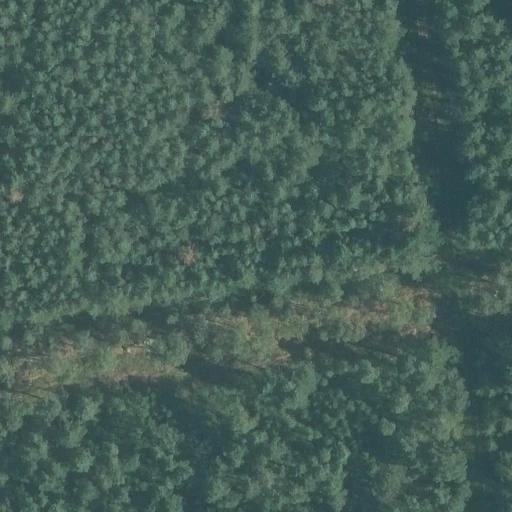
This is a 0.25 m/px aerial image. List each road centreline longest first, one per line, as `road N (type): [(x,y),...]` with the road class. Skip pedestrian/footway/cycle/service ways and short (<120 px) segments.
road 1 (unclassified): [(511,248),(0,328)]
road 2 (track): [(419,0),(482,511)]
